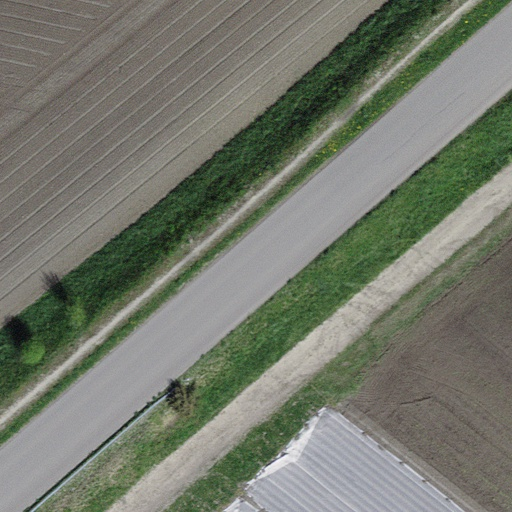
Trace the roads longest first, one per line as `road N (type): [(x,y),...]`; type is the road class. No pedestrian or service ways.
road 1 (unclassified): [(0,492),(511,50)]
road 2 (track): [(159,511),(511,186)]
